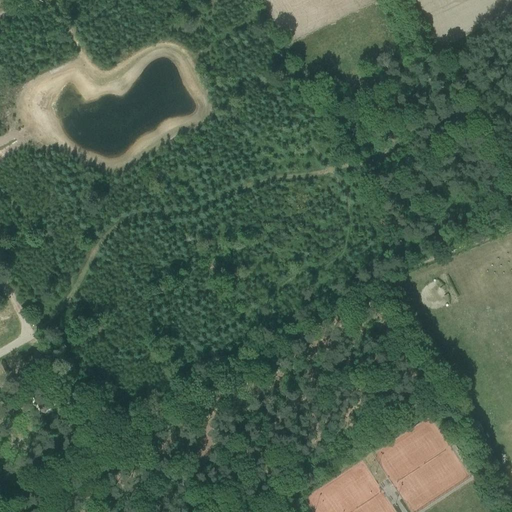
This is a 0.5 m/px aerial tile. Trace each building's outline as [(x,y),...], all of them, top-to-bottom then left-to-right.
[(20,372),(7,379),(15,393),(28,385),(27,384),(25,380),(20,372)] [(53,384),(47,386),(50,394),(56,391),(53,384)] [(36,401),(41,412),(52,407),(48,396),(36,401)] [(5,411),(0,413),(0,428),(11,423),(5,411)] [(57,420),(46,425),(51,436),(61,431),(57,420)] [(13,453),(0,459),(0,463),(5,474),(20,466),(13,453)]
